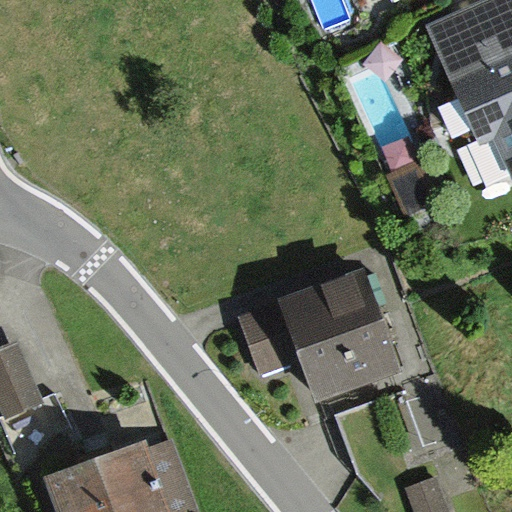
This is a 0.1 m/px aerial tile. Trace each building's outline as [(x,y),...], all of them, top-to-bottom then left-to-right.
[(511,0),(478,0),(429,20),(476,136),(497,128),(511,163),(511,0)] [(367,265),(236,312),(258,373),(301,358),(314,395),(402,364),(367,265)] [(12,338),(0,342),(0,405),(33,392),(12,338)] [(187,511),(164,436),(49,471),(61,511),(187,511)] [(449,511),(439,479),(408,488),(415,511),(449,511)]
